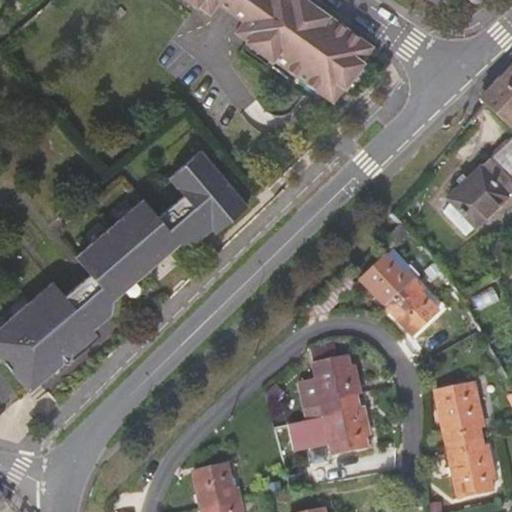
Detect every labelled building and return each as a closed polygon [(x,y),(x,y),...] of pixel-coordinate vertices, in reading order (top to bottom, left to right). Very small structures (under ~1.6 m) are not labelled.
[(5,0),(22,20),(36,6),(31,0),(5,0)] [(192,6),(183,0),(173,0),(188,10),(192,6)] [(208,14),(214,6),(215,3),(216,4),(230,13),(230,14),(242,22),(234,33),(245,41),(244,43),(247,45),(267,60),(271,62),(272,60),(326,99),(337,84),(342,87),(343,89),(346,85),(359,66),(361,63),(360,62),(355,59),(365,44),(303,0),(183,0),(192,6),(194,7),(195,6),(205,12),(208,14)] [(370,47),(365,44),(355,59),(360,62),(370,47)] [(267,60),(247,45),(244,50),(264,64),(267,60)] [(490,88),(480,99),(485,104),(511,130),(511,65),(499,79),(490,88)] [(364,70),(359,66),(346,85),(350,89),(364,70)] [(342,87),(337,84),(326,99),(331,102),(342,87)] [(36,289),(0,319),(0,358),(26,388),(56,361),(65,360),(66,352),(96,327),(92,321),(110,306),(111,293),(176,237),(188,237),(206,222),(210,226),(240,200),(193,144),(162,171),(177,189),(151,212),(135,194),(70,252),(85,269),(60,291),(48,278),(36,289)] [(511,196),(511,146),(439,207),(464,237),(511,196)] [(354,269),(384,301),(408,278),(403,273),(407,269),(386,245),(381,248),(378,246),(354,269)] [(408,278),(384,301),(415,335),(439,313),(433,307),(438,303),(418,281),(413,284),(408,278)] [(312,361),(334,356),(332,345),(309,350),(312,361)] [(348,366),(345,354),(334,356),(312,361),(315,378),(298,382),(303,406),(320,402),(321,407),(355,399),(354,393),(360,392),(355,364),(348,366)] [(445,449),(478,443),(477,436),(482,434),(476,405),(470,407),(466,384),(433,391),(445,449)] [(355,399),(321,407),(320,402),(303,406),(304,412),(287,416),(294,445),(328,437),(331,454),(365,447),(363,434),(368,433),(363,404),(356,406),(355,399)] [(479,449),(478,443),(445,449),(454,497),(488,491),(486,483),(491,481),(485,448),(479,449)] [(197,508),(237,498),(235,486),(228,488),(224,463),(190,471),(197,508)] [(239,510),(237,498),(197,508),(197,511),(233,511),(234,511),(239,510)]
